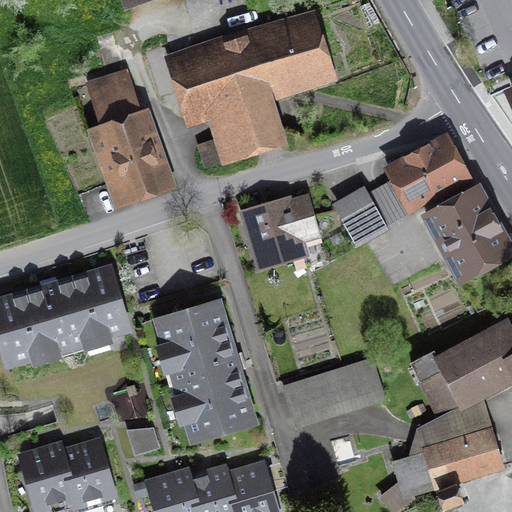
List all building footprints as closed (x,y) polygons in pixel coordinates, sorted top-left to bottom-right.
[(124,0),(129,12),(162,0),(124,0)] [(281,105),(337,90),(318,22),(168,63),(188,134),(216,127),(227,169),(293,151),(281,105)] [(119,211),(177,191),(149,111),(91,131),(119,211)] [(476,181),(454,138),(390,171),(412,214),(476,181)] [(84,193),(90,212),(114,205),(108,185),(84,193)] [(463,287),(511,261),(511,241),(483,187),(426,217),(463,287)] [(367,189),(338,206),(360,245),(390,228),(367,189)] [(243,212),(260,272),(308,259),(304,244),(325,238),(313,193),(243,212)] [(114,268),(0,299),(0,333),(10,368),(132,334),(114,268)] [(259,426),(224,301),(156,320),(191,445),(259,426)] [(511,317),(438,361),(468,412),(511,386),(511,317)] [(375,360),(285,388),(298,430),(388,401),(375,360)] [(130,428),(135,452),(161,446),(156,422),(130,428)] [(428,450),(439,491),(507,471),(495,431),(428,450)] [(64,450),(78,504),(79,510),(118,500),(103,440),(64,450)] [(47,511),(78,504),(64,450),(63,444),(22,454),(36,511),(47,511)] [(228,471),(238,511),(280,511),(268,461),(228,471)] [(238,511),(228,471),(227,467),(190,476),(198,511),(238,511)] [(198,511),(190,476),(188,471),(149,481),(156,511),(198,511)] [(464,488),(445,495),(451,511),(470,504),(464,488)]
